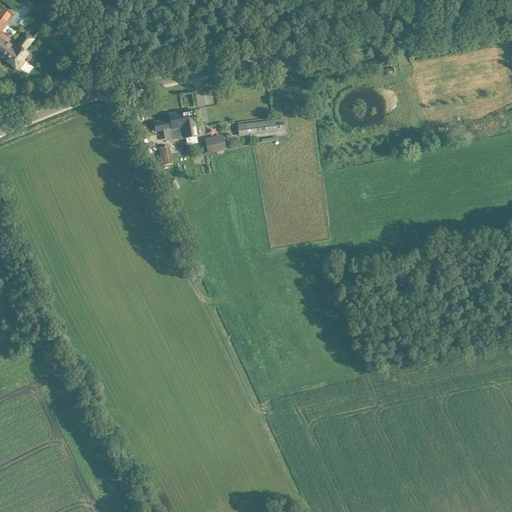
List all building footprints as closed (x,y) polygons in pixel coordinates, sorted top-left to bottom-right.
[(0,49),(6,55),(7,54),(9,56),(7,58),(8,59),(7,61),(17,69),(23,62),(22,60),(27,54),(23,51),(27,46),(33,39),(33,38),(24,31),(15,43),(12,46),(6,42),(9,38),(0,30),(0,29),(6,22),(0,17),(0,49)] [(185,138),(197,136),(192,110),(180,112),(185,138)] [(180,112),(168,114),(173,140),(185,138),(180,112)] [(283,119),(237,125),(239,136),(284,130),(283,119)] [(222,135),(204,138),(207,153),(225,149),(222,135)] [(169,146),(158,148),(161,166),(172,164),(169,146)]
